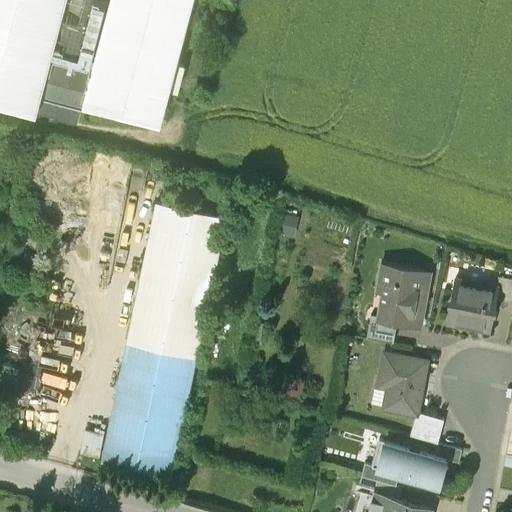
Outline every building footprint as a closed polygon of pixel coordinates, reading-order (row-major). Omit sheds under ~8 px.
[(0,0),(0,97),(78,118),(84,98),(161,119),(170,86),(177,88),(179,86),(186,61),(177,59),(192,0),(0,0)] [(103,456),(102,458),(171,473),(226,217),(157,202),(108,432),(103,456)] [(430,272),(379,264),(364,334),(417,344),(430,272)] [(511,277),(498,275),(496,284),(499,285),(495,305),(511,308),(511,277)] [(496,284),(456,276),(447,322),(463,325),(468,321),(491,325),(495,305),(499,285),(496,284)] [(81,360),(35,346),(22,388),(69,402),(81,360)] [(428,358),(383,349),(374,388),(383,390),(379,409),(415,418),(428,358)] [(17,367),(0,362),(0,392),(10,395),(17,367)] [(108,432),(88,427),(83,452),(103,456),(108,432)] [(445,453),(380,438),(369,473),(435,489),(445,453)] [(428,504),(374,489),(367,511),(430,511),(431,509),(430,506),(428,504)]
